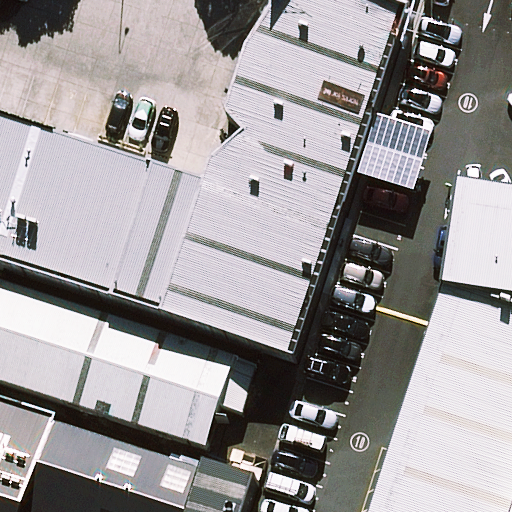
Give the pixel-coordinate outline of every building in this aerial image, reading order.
[(0,259),(3,260),(298,355),(413,0),(269,0),(252,24),(208,162),(0,94),(0,259)] [(511,189),(463,183),(451,270),(511,278),(511,189)] [(298,355),(3,260),(0,270),(0,373),(264,458),(298,355)] [(511,290),(438,281),(363,511),(507,511),(511,499),(511,290)] [(176,511),(194,460),(0,398),(0,511),(176,511)]
